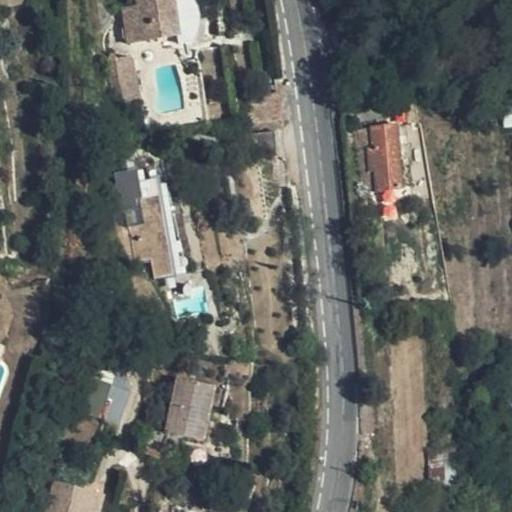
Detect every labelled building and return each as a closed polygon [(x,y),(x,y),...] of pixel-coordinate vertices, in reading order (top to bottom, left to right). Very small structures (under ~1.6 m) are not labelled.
[(135,0),(141,42),(179,36),(174,0),(135,0)] [(195,7),(190,0),(174,0),(179,36),(181,42),(191,41),(195,33),(197,24),(196,14),(195,7)] [(404,125),(396,126),(401,189),(410,188),(404,125)] [(376,191),(401,189),(396,126),(370,129),(372,149),(367,150),(369,172),(374,172),(376,191)] [(276,151),(274,132),(249,134),(251,153),(276,151)] [(144,226),(129,228),(135,262),(150,259),(154,278),(171,275),(161,211),(170,209),(161,166),(114,175),(121,212),(126,212),(141,209),(144,226)] [(126,212),(129,228),(144,226),(141,209),(126,212)] [(215,389),(181,383),(170,437),(204,443),(215,389)] [(453,452),(428,453),(430,494),(456,493),(453,452)] [(196,511),(206,511),(215,475),(194,472),(186,510),(196,511)] [(98,511),(103,497),(54,484),(46,511),(98,511)]
